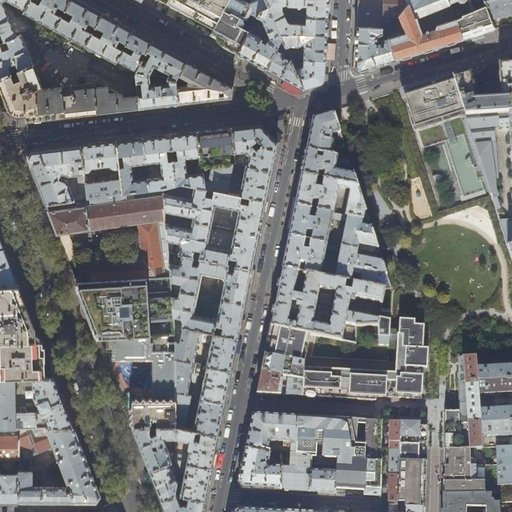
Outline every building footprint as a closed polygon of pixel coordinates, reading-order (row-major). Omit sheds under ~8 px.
[(6,0),(22,8),(20,11),(23,13),(23,12),(30,0),(6,0)] [(30,0),(23,12),(39,21),(36,26),(40,29),(44,23),(55,29),(70,0),(30,0)] [(85,5),(76,0),(70,0),(55,29),(85,45),(102,14),(85,5)] [(168,0),(202,18),(215,26),(229,0),(168,0)] [(237,53),(248,32),(249,31),(243,28),(245,24),(243,20),(247,19),(250,14),(257,17),(259,12),(268,8),(264,0),(256,0),(249,3),(243,0),(229,0),(215,26),(209,37),(215,40),(215,41),(216,41),(225,47),(237,53)] [(264,0),(268,8),(274,21),(285,17),(282,10),(283,6),(287,5),(288,7),(302,8),(303,7),(306,7),(306,18),(328,19),(328,0),(264,0)] [(405,0),(358,0),(358,13),(357,27),(382,29),(388,29),(398,17),(408,5),(405,0)] [(405,0),(408,5),(414,18),(416,17),(427,12),(435,9),(435,8),(448,3),(446,0),(405,0)] [(446,0),(448,3),(455,19),(460,30),(463,40),(476,36),(495,30),(490,18),(485,5),(472,10),(467,0),(446,0)] [(511,0),(483,0),(485,5),(490,18),(504,15),(511,13),(511,0)] [(0,42),(16,36),(3,1),(0,2),(0,42)] [(408,5),(398,17),(405,34),(388,39),(395,61),(405,58),(440,47),(463,40),(460,30),(455,19),(435,25),(436,29),(423,33),(416,17),(414,18),(408,5)] [(274,21),(268,8),(259,12),(257,17),(263,20),(270,37),(266,46),(264,45),(264,44),(263,44),(261,43),(262,41),(263,41),(263,40),(248,32),(237,53),(248,60),(265,69),(282,40),(274,21)] [(117,22),(102,14),(85,45),(116,62),(133,31),(117,22)] [(327,40),(328,19),(306,18),(306,25),(290,24),(287,22),(285,17),(274,21),(282,40),(285,48),(290,46),(298,47),(303,44),(304,46),(303,57),(299,54),(294,54),(292,51),(287,53),(289,58),(300,59),(303,59),(325,61),(327,40)] [(382,29),(357,27),(357,32),(355,67),(361,71),(376,67),(395,61),(388,39),(383,40),(382,42),(382,44),(378,44),(377,46),(375,44),(377,41),(376,38),(382,36),(382,29)] [(141,35),(133,31),(116,62),(115,64),(118,65),(120,62),(136,72),(153,41),(141,35)] [(0,78),(32,65),(21,35),(16,36),(0,42),(0,78)] [(286,51),(285,48),(282,40),(265,69),(275,74),(303,90),(290,59),(287,61),(286,59),(285,59),(283,53),(286,51)] [(168,50),(153,41),(136,72),(136,73),(150,76),(154,65),(170,74),(167,79),(176,81),(179,76),(187,60),(168,50)] [(300,64),(300,59),(289,58),(290,59),(303,90),(311,87),(320,84),(324,78),(325,71),(325,61),(303,59),(303,65),(304,66),(302,69),(301,68),(299,68),(298,64),(300,64)] [(187,60),(179,76),(188,81),(187,82),(187,83),(184,84),(184,85),(177,86),(179,104),(196,102),(231,98),(234,86),(208,72),(187,60)] [(469,70),(452,76),(453,78),(465,115),(509,113),(511,113),(511,62),(509,63),(494,64),(489,65),(487,65),(485,67),(482,70),(481,72),(481,74),(481,77),(481,80),(488,98),(479,99),(469,70)] [(33,65),(32,65),(0,78),(0,87),(7,106),(8,109),(9,110),(11,113),(14,114),(15,115),(18,115),(25,114),(26,121),(32,121),(60,118),(91,114),(139,109),(138,96),(122,98),(122,96),(105,87),(94,89),(94,84),(43,90),(33,65)] [(150,76),(136,73),(136,76),(138,96),(139,109),(156,107),(179,104),(177,86),(176,81),(167,79),(168,84),(150,86),(150,76)] [(465,115),(453,78),(440,82),(415,89),(405,92),(424,148),(445,141),(464,198),(489,190),(465,115)] [(342,137),(333,111),(319,116),(313,118),(309,137),(306,150),(349,159),(346,150),(333,147),(334,141),(331,141),(331,138),(334,138),(342,137)] [(511,113),(509,113),(465,115),(489,190),(491,196),(496,210),(500,209),(496,198),(498,198),(495,181),(498,180),(494,128),(499,128),(498,117),(503,117),(503,118),(509,118),(511,157),(511,219),(499,221),(507,245),(511,245),(511,113)] [(245,127),(232,128),(234,153),(246,152),(246,153),(247,154),(248,155),(246,166),(271,171),(274,157),(277,143),(260,125),(245,127)] [(215,130),(197,132),(200,164),(201,168),(203,168),(233,164),(236,164),(236,162),(234,153),(232,128),(215,130)] [(185,134),(170,135),(176,186),(183,184),(194,187),(205,189),(203,168),(201,168),(200,168),(201,174),(187,175),(185,159),(190,158),(191,165),(200,164),(197,132),(185,134)] [(163,189),(176,186),(170,135),(157,137),(143,139),(146,163),(160,162),(161,162),(162,178),(148,179),(149,190),(163,189)] [(127,140),(115,142),(122,194),(149,190),(148,179),(132,181),(130,165),(146,163),(143,139),(127,140)] [(98,144),(81,146),(84,172),(114,169),(115,174),(109,174),(109,179),(115,178),(116,181),(112,181),(112,180),(110,181),(104,182),(104,181),(102,182),(94,183),(94,182),(93,183),(86,184),(86,183),(85,184),(86,193),(87,199),(122,194),(115,142),(98,144)] [(84,172),(81,146),(56,149),(31,152),(27,158),(39,188),(45,205),(75,200),(67,180),(62,177),(63,175),(64,173),(68,176),(84,174),(84,172)] [(349,159),(306,150),(304,162),(301,175),(358,186),(353,173),(332,169),(334,161),(351,165),(349,159)] [(227,193),(233,164),(203,168),(205,189),(227,193)] [(268,187),(271,171),(246,166),(241,188),(235,187),(233,194),(265,201),(268,187)] [(358,186),(301,175),(298,189),(295,206),(333,213),(338,187),(347,189),(349,192),(345,216),(369,220),(358,186)] [(227,193),(205,189),(194,187),(192,199),(163,193),(165,216),(177,219),(178,213),(193,216),(192,222),(211,226),(216,203),(236,207),(233,209),(231,218),(233,221),(236,222),(234,230),(258,235),(261,223),(265,201),(233,194),(227,193)] [(149,190),(122,194),(87,199),(75,200),(45,205),(47,209),(57,234),(138,223),(143,261),(86,265),(81,271),(82,283),(148,279),(170,277),(168,252),(167,241),(165,219),(165,216),(163,193),(163,189),(149,190)] [(333,213),(295,206),(291,223),(289,237),(327,244),(329,230),(331,231),(332,227),(330,227),(332,218),(334,219),(343,221),(346,221),(341,247),(380,255),(369,220),(345,216),(333,213)] [(207,246),(211,226),(192,222),(191,229),(175,226),(177,219),(165,216),(165,219),(167,241),(180,243),(181,246),(179,254),(182,255),(251,269),(255,253),(258,235),(234,230),(233,238),(230,237),(226,239),(225,246),(229,250),(207,246)] [(327,244),(289,237),(285,254),(282,269),(320,276),(323,263),(325,263),(326,260),(324,259),(326,248),(329,250),(337,252),(340,251),(335,279),(374,287),(378,272),(386,273),(380,255),(341,247),(327,244)] [(61,245),(69,264),(75,261),(68,243),(61,245)] [(7,259),(4,249),(0,249),(0,288),(18,287),(7,259)] [(173,253),(168,252),(170,277),(171,281),(181,283),(180,291),(198,294),(203,273),(222,277),(218,280),(217,286),(219,290),(222,290),(220,299),(244,304),(247,289),(251,269),(182,255),(181,263),(177,266),(172,265),(173,253)] [(374,287),(335,279),(320,276),(282,269),(273,310),(270,326),(310,334),(355,343),(356,327),(377,325),(379,318),(384,289),(374,287)] [(171,281),(170,277),(148,279),(82,283),(76,283),(87,311),(98,339),(151,337),(167,336),(175,336),(175,325),(174,317),(172,293),(171,289),(171,281)] [(24,302),(18,287),(0,288),(0,344),(1,344),(40,343),(24,302)] [(180,291),(171,289),(172,293),(174,317),(181,319),(183,321),(182,327),(199,330),(211,333),(237,338),(241,322),(244,304),(220,299),(219,307),(216,306),(213,309),(211,315),(214,319),(193,315),(194,310),(195,310),(198,294),(180,291)] [(395,378),(303,372),(302,396),(305,396),(361,400),(375,401),(375,397),(387,397),(397,398),(407,399),(417,399),(421,399),(422,368),(426,368),(429,326),(413,325),(414,320),(399,319),(395,378)] [(182,327),(175,325),(175,336),(176,342),(176,359),(194,363),(197,341),(209,343),(210,345),(210,348),(208,348),(207,350),(205,352),(204,356),(206,359),(208,359),(206,365),(231,370),(234,356),(237,338),(211,333),(199,330),(182,327)] [(310,334),(270,326),(269,333),(266,347),(264,354),(304,363),(310,334)] [(151,337),(98,339),(100,344),(103,352),(106,360),(126,410),(132,427),(149,426),(149,418),(157,418),(157,426),(175,426),(176,400),(175,393),(176,359),(176,342),(168,342),(167,336),(151,337)] [(40,355),(40,343),(1,344),(2,380),(15,379),(31,378),(45,378),(45,371),(44,363),(44,355),(40,355)] [(304,363),(264,354),(261,373),(256,394),(258,394),(281,395),(302,396),(303,372),(304,363)] [(511,365),(497,366),(477,367),(476,356),(459,357),(460,411),(460,449),(483,448),(482,437),(501,436),(511,434),(511,365)] [(204,365),(194,363),(176,359),(175,393),(187,395),(191,373),(201,376),(200,382),(199,382),(198,388),(199,390),(201,391),(200,398),(224,403),(227,388),(231,370),(206,365),(204,365)] [(54,377),(45,378),(31,378),(32,397),(36,406),(38,405),(40,409),(37,410),(38,412),(36,412),(34,413),(34,408),(26,408),(25,408),(25,413),(21,413),(16,413),(16,428),(18,428),(73,427),(59,390),(55,381),(54,377)] [(16,413),(15,379),(2,380),(0,379),(0,428),(16,428),(16,413)] [(191,396),(187,395),(175,393),(176,400),(175,426),(185,428),(191,396)] [(221,419),(224,403),(200,398),(194,430),(218,435),(221,419)] [(444,449),(460,449),(460,411),(445,411),(445,428),(444,449)] [(249,431),(245,449),(259,452),(269,453),(270,442),(291,443),(290,467),(282,466),(281,490),(295,491),(310,492),(311,475),(306,475),(307,469),(311,469),(312,458),(296,455),(297,416),(252,413),(249,431)] [(296,455),(312,458),(337,459),(337,467),(336,471),(335,489),(359,490),(364,490),(364,495),(380,496),(381,421),(362,420),(323,418),(297,416),(296,455)] [(397,511),(399,461),(400,423),(391,422),(387,511),(397,511)] [(412,425),(400,423),(399,461),(426,462),(427,441),(427,430),(419,430),(419,427),(412,425)] [(175,426),(157,426),(157,431),(154,432),(155,434),(153,435),(149,426),(132,427),(141,448),(149,470),(174,461),(175,460),(175,453),(175,452),(170,455),(164,439),(175,438),(175,426)] [(194,430),(185,428),(175,426),(175,438),(175,439),(189,442),(188,449),(186,448),(185,456),(175,453),(175,460),(211,468),(214,453),(218,435),(194,430)] [(18,428),(19,459),(19,475),(19,502),(43,502),(96,502),(100,496),(80,445),(73,427),(18,428)] [(0,459),(19,459),(18,428),(16,428),(0,428),(0,501),(19,502),(19,475),(4,475),(4,470),(0,470),(0,459)] [(498,486),(511,484),(511,446),(497,448),(498,486)] [(497,448),(483,448),(460,449),(444,449),(443,472),(443,494),(491,493),(498,493),(498,486),(497,448)] [(270,453),(269,453),(259,452),(245,449),(241,467),(238,482),(243,488),(259,489),(281,490),(282,466),(274,466),(268,468),(267,466),(270,461),(270,453)] [(326,466),(337,467),(337,459),(312,458),(311,469),(311,475),(310,492),(322,493),(335,493),(335,489),(336,471),(323,470),(326,466)] [(211,468),(175,460),(174,461),(179,473),(184,473),(182,482),(178,481),(175,495),(204,501),(207,485),(211,468)] [(174,461),(149,470),(156,490),(161,500),(175,495),(178,481),(175,479),(173,475),(179,473),(174,461)] [(424,511),(426,485),(426,462),(399,461),(397,511),(424,511)] [(511,511),(511,484),(498,486),(498,493),(498,502),(498,503),(511,502),(511,511)] [(498,502),(491,502),(491,493),(443,494),(442,511),(498,511),(498,503),(498,502)] [(201,511),(204,501),(175,495),(161,500),(165,511),(201,511)]
